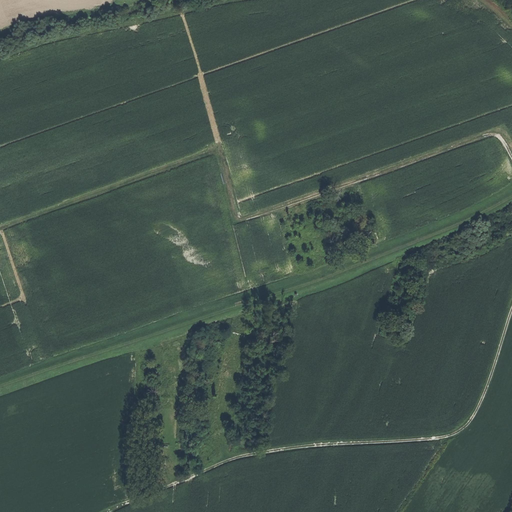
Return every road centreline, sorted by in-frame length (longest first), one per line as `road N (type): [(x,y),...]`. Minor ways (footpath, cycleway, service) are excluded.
road 1 (track): [(511,158),(496,134),(486,135),(234,222),(218,150),(0,229)]
road 2 (track): [(511,195),(317,279),(0,385)]
road 3 (track): [(511,313),(469,424),(451,437),(241,457),(111,511)]
road 4 (track): [(114,0),(0,32)]
